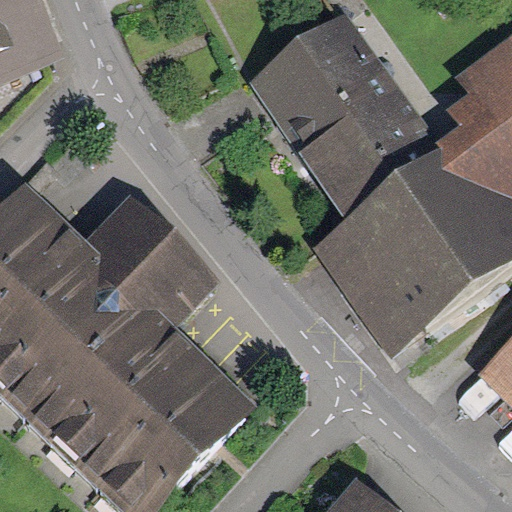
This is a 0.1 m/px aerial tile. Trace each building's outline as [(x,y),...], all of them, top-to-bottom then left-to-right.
[(0,0),(0,85),(65,58),(41,0),(0,0)] [(351,28),(254,98),(350,231),(447,162),(417,120),(351,28)] [(447,162),(350,231),(314,257),(395,370),(511,286),(511,52),(417,120),(447,162)] [(16,200),(0,217),(0,411),(108,511),(163,511),(248,421),(170,348),(215,299),(122,213),(79,259),(46,228),(16,200)] [(511,360),(486,387),(511,412),(511,360)] [(360,511),(346,498),(332,511),(360,511)]
